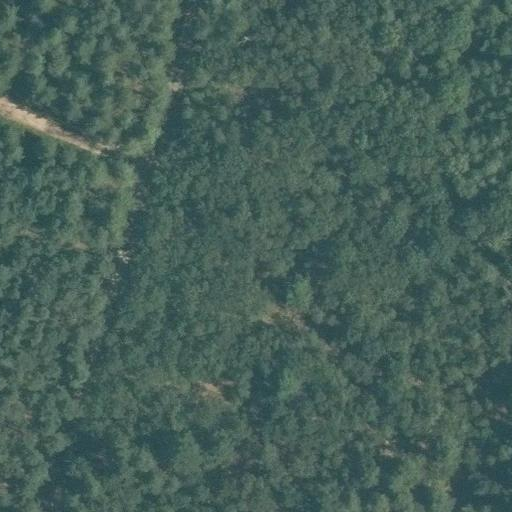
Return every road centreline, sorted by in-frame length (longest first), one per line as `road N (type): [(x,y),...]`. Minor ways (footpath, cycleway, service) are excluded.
road 1 (track): [(188,0),(37,511)]
road 2 (track): [(138,164),(0,107)]
